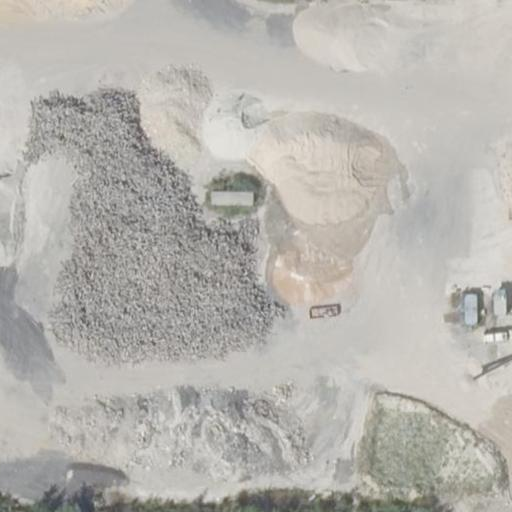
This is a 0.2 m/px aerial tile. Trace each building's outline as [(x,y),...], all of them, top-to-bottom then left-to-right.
[(254,206),(255,193),(211,191),(211,204),(254,206)] [(494,315),(508,315),(507,289),(493,290),(494,315)] [(479,324),(478,295),(464,295),(465,324),(479,324)] [(184,417),(220,419),(221,408),(185,407),(184,417)] [(384,488),(418,468),(401,440),(368,459),(384,488)]
